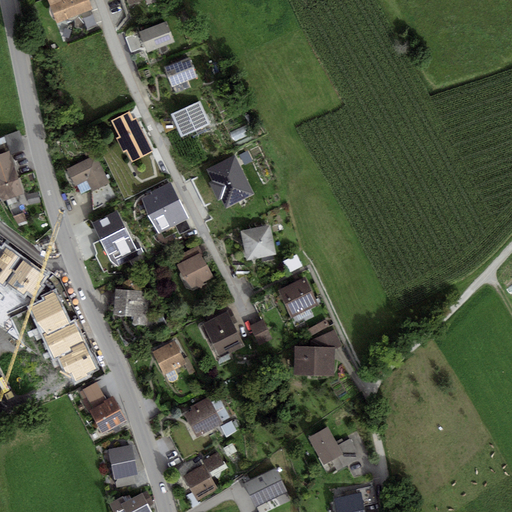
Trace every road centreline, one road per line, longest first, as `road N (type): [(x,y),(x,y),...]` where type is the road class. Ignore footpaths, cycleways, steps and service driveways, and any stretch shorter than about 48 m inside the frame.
road 1 (tertiary): [(167,511),(58,225),(4,0)]
road 2 (residential): [(99,0),(161,150),(249,318)]
road 3 (residential): [(389,511),(372,394),(468,293)]
